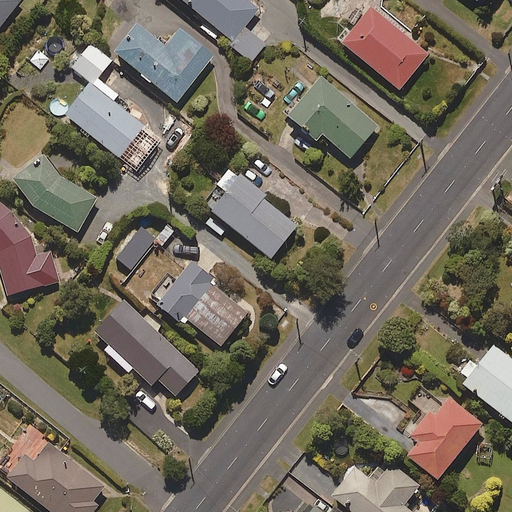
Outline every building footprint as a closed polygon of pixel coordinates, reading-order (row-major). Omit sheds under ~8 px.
[(0,0),(0,23),(18,0),(0,0)] [(178,0),(231,40),(228,44),(251,62),(266,43),(243,25),(258,6),(249,0),(178,0)] [(427,52),(368,5),(340,40),(398,88),(427,52)] [(164,45),(134,21),(112,49),(176,99),(212,53),(178,27),(164,45)] [(110,59),(88,42),(69,65),(88,80),(61,113),(118,160),(145,126),(111,99),(115,93),(96,77),(110,59)] [(376,124),(319,75),(287,112),(315,136),(319,131),(348,156),(376,124)] [(10,176),(32,205),(78,232),(98,198),(58,174),(40,150),(10,176)] [(263,193),(228,165),(215,182),(221,187),(206,206),(269,256),(295,223),(261,196),(263,193)] [(27,229),(0,203),(0,274),(7,295),(58,279),(49,250),(35,255),(27,229)] [(213,279),(188,259),(174,277),(166,270),(147,294),(183,323),(187,319),(218,344),(245,310),(211,282),(213,279)] [(197,369),(121,298),(91,330),(149,384),(156,377),(174,394),(197,369)] [(511,359),(492,343),(475,365),(468,359),(459,371),(466,376),(461,382),(511,421),(511,359)] [(480,423),(443,392),(409,434),(415,439),(404,452),(435,477),(480,423)] [(103,484),(47,441),(32,460),(22,452),(4,476),(51,511),(90,511),(97,504),(91,499),(103,484)] [(369,476),(354,464),(330,493),(353,511),(412,511),(402,503),(417,484),(384,457),(369,476)] [(0,511),(26,511),(28,510),(0,488),(0,511)] [(438,495),(426,510),(428,511),(448,511),(453,507),(438,495)]
